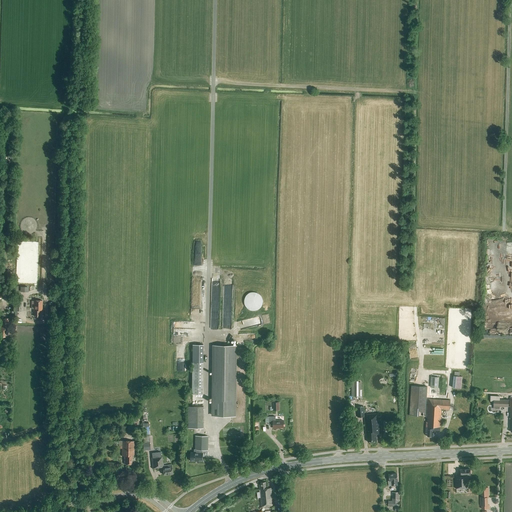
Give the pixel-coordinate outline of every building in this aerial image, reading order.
[(245,296),(244,299),(244,301),(244,304),(245,307),(247,309),(249,310),(252,311),(255,311),(257,310),(260,309),(261,307),(262,304),(263,301),(262,299),(261,296),(260,294),(257,293),(255,292),(252,292),(249,293),(247,294),(245,296)] [(15,311),(23,311),(23,296),(15,296),(15,311)] [(34,300),(34,309),(34,316),(40,317),(40,310),(42,310),(42,301),(34,300)] [(0,319),(0,327),(0,330),(1,330),(1,331),(0,331),(0,336),(5,337),(5,336),(8,336),(8,332),(6,332),(6,330),(8,330),(8,319),(0,319)] [(192,395),(203,395),(203,345),(193,345),(192,395)] [(237,346),(212,345),(211,416),(236,417),(237,346)] [(461,389),(462,377),(454,376),(452,388),(461,389)] [(425,417),(426,407),(428,407),(426,435),(427,435),(427,437),(432,437),(433,431),(440,431),(441,410),(449,410),(450,401),(428,399),(428,404),(426,404),(427,387),(411,386),(409,416),(425,417)] [(494,400),(493,406),(493,409),(499,409),(500,407),(508,407),(509,400),(494,400)] [(380,434),(378,413),(364,415),(364,406),(356,407),(357,417),(364,417),(366,436),(367,436),(368,441),(377,440),(376,434),(380,434)] [(277,429),(277,428),(284,428),(284,421),(276,421),(275,417),(269,417),(269,425),(273,425),(273,429),(277,429)] [(150,442),(148,423),(142,424),(142,434),(143,443),(143,451),(150,450),(150,442)] [(195,436),(195,449),(194,449),(194,453),(191,453),(191,454),(190,454),(189,455),(189,460),(191,460),(191,461),(203,461),(203,453),(203,450),(208,450),(208,436),(195,436)] [(122,449),(122,441),(119,441),(114,441),(114,444),(119,445),(119,446),(120,446),(120,449),(122,449)] [(122,456),(124,456),(124,464),(132,465),(132,456),(134,456),(134,442),(122,441),(122,449),(122,456)] [(161,457),(160,452),(152,453),(153,458),(152,458),(153,469),(163,467),(164,475),(172,474),(171,465),(163,466),(162,457),(161,457)] [(455,475),(456,488),(468,488),(468,475),(470,475),(470,468),(459,469),(460,475),(455,475)] [(398,486),(397,473),(388,474),(389,480),(388,481),(388,486),(392,486),(398,486)] [(258,489),(259,492),(260,492),(261,507),(273,506),(271,487),(266,487),(266,482),(261,483),(261,484),(259,484),(259,489),(258,489)] [(480,506),(481,506),(482,509),(489,509),(489,505),(488,505),(488,498),(489,498),(488,488),(481,488),(481,498),(480,498),(480,506)] [(388,506),(399,506),(399,492),(392,492),(392,501),(388,501),(388,506)]
